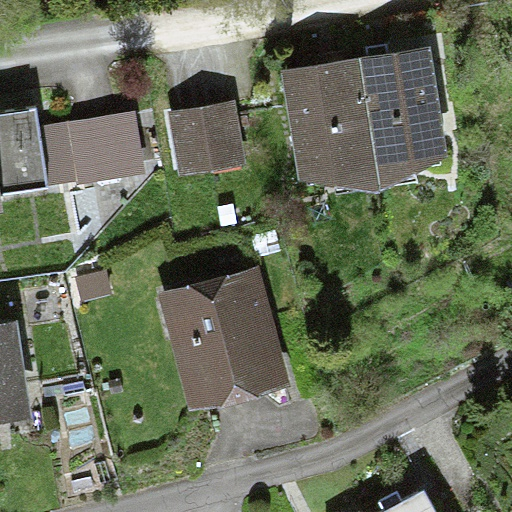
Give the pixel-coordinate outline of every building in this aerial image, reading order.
[(425,47),(356,58),(372,160),(441,149),(425,47)] [(303,171),(372,160),(356,58),(286,69),(303,171)] [(230,102),(201,107),(210,164),(240,159),(230,102)] [(0,191),(46,184),(39,128),(35,104),(0,109),(0,191)] [(183,168),(210,164),(201,107),(173,112),(183,168)] [(127,114),(39,128),(46,184),(136,170),(127,114)] [(196,398),(279,376),(251,272),(178,292),(190,335),(180,338),(196,398)] [(0,329),(0,401),(14,399),(3,329),(0,329)] [(437,511),(424,486),(375,511),(437,511)]
